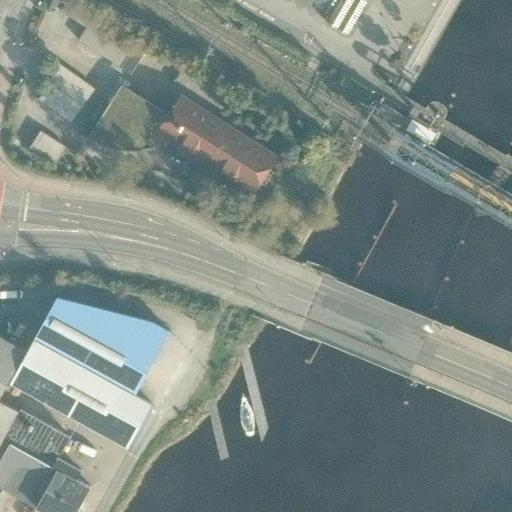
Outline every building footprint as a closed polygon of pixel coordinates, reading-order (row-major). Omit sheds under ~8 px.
[(78,40),(132,72),(144,55),(90,21),(98,11),(80,0),(68,0),(62,11),(86,27),(78,40)] [(367,0),(340,0),(328,20),(348,32),(367,0)] [(50,82),(85,105),(96,89),(54,59),(40,77),(50,82)] [(73,121),(85,105),(50,82),(39,99),(73,121)] [(256,196),(280,158),(182,94),(170,115),(123,86),(89,137),(94,141),(102,144),(113,147),(124,148),(136,148),(146,147),(155,134),(256,196)] [(65,147),(40,131),(30,147),(55,163),(65,147)] [(66,298),(34,351),(16,385),(131,446),(155,401),(142,393),(177,331),(160,322),(66,298)] [(7,401),(16,385),(34,351),(0,332),(0,423),(11,429),(66,458),(78,438),(7,401)] [(0,449),(11,429),(0,423),(0,449)] [(66,458),(11,429),(0,449),(0,486),(41,508),(38,511),(88,511),(102,489),(85,480),(90,472),(66,458)]
